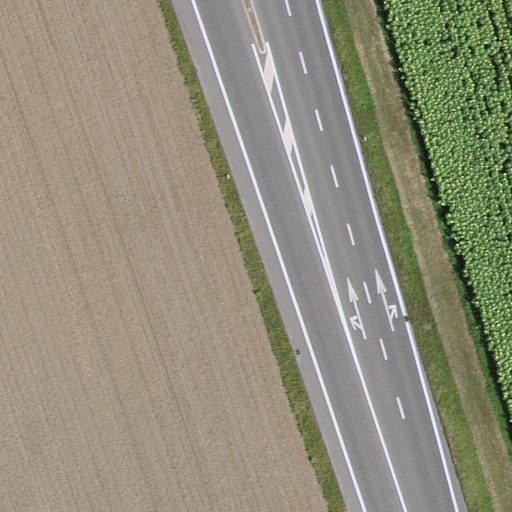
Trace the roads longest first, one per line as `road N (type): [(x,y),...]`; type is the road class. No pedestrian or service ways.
road 1 (primary): [(219,0),(338,302)]
road 2 (primary): [(338,302),(287,0)]
road 3 (primary): [(338,302),(406,511)]
